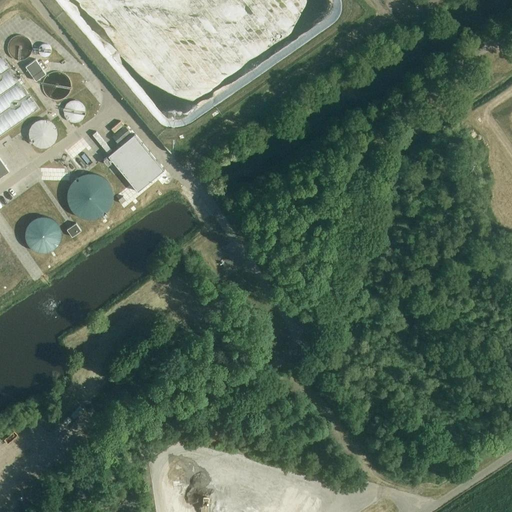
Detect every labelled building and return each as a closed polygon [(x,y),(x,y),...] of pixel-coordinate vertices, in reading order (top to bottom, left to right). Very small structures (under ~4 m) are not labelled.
[(8,47),(8,50),(9,53),(11,56),(13,58),(16,60),(19,61),(22,61),(25,60),(28,58),(30,56),(32,53),(33,50),(33,47),(32,44),(30,41),(28,39),(25,37),(22,36),(19,36),(16,37),(13,39),(11,41),(9,44),(8,47)] [(52,51),(52,50),(52,49),(52,48),(51,47),(51,46),(50,45),(49,44),(48,44),(46,43),(45,43),(44,43),(42,44),(41,44),(41,45),(40,46),(39,47),(39,48),(39,49),(39,50),(39,51),(39,52),(39,53),(40,54),(41,55),(42,56),(43,56),(44,57),(45,57),(46,57),(48,56),(49,55),(50,55),(51,54),(51,53),(52,52),(52,51)] [(0,134),(38,108),(1,55),(0,55),(0,134)] [(35,81),(46,73),(35,59),(25,66),(35,81)] [(56,100),(58,100),(59,100),(61,99),(62,99),(64,98),(65,97),(66,96),(67,95),(68,94),(69,93),(70,92),(70,90),(70,89),(71,87),(71,86),(71,84),(70,83),(70,81),(70,80),(69,79),(68,77),(67,76),(66,75),(65,74),(64,73),(62,73),(61,72),(59,72),(58,71),(56,71),(55,71),(53,72),(52,72),(51,73),(49,73),(48,74),(47,75),(46,76),(45,77),(44,79),(43,80),(43,81),(42,83),(42,84),(42,86),(42,87),(42,89),(43,90),(43,92),(44,93),(45,94),(46,95),(47,96),(48,97),(49,98),(51,99),(52,99),(53,100),(55,100),(56,100)] [(74,122),(78,122),(82,119),(84,115),(85,111),(85,107),(82,103),(78,101),(74,100),(69,101),(66,104),(64,108),(63,111),(64,115),(66,119),(70,122),(74,122)] [(45,147),(50,146),(54,143),(56,138),(57,134),(56,128),(54,124),(50,121),(45,119),(40,119),(35,121),(32,124),(29,128),(28,134),(29,138),(32,143),(36,146),(40,147),(45,147)] [(118,144),(130,133),(124,126),(111,136),(118,144)] [(107,154),(111,150),(95,132),(92,135),(107,154)] [(137,191),(163,170),(134,134),(108,155),(137,191)] [(0,176),(9,171),(0,158),(0,176)] [(90,220),(92,219),(94,219),(95,219),(97,218),(99,218),(101,217),(102,216),(104,215),(105,213),(107,212),(108,211),(109,209),(110,207),(111,206),(112,204),(112,202),(113,200),(113,198),(113,196),(113,195),(113,193),(112,191),(112,189),(111,187),(110,185),(109,184),(108,182),(107,181),(105,179),(104,178),(102,177),(101,176),(99,175),(97,175),(95,174),(94,174),(92,173),(90,173),(88,173),(86,174),(84,174),(82,175),(80,175),(79,176),(77,177),(76,178),(74,179),(73,181),(72,182),(70,184),(69,185),(69,187),(68,189),(67,191),(67,193),(67,194),(67,196),(67,198),(67,200),(67,202),(68,204),(69,206),(69,207),(70,209),(72,211),(73,212),(74,213),(76,215),(77,216),(79,217),(80,218),(82,218),(84,219),(86,219),(88,219),(90,220)] [(43,252),(45,252),(46,252),(48,251),(49,251),(51,250),(52,249),(54,248),(55,247),(56,246),(57,245),(58,244),(59,242),(60,241),(60,239),(61,237),(61,236),(61,234),(61,232),(61,231),(60,229),(60,228),(59,226),(58,225),(57,223),(56,222),(55,221),(54,220),(52,219),(51,218),(49,217),(48,217),(46,216),(45,216),(43,216),(41,216),(40,216),(38,217),(36,217),(35,218),(33,219),(32,220),(31,221),(30,222),(29,223),(28,225),(27,226),(26,228),(26,229),(25,231),(25,232),(25,234),(25,236),(25,237),(26,239),(26,241),(27,242),(28,244),(29,245),(30,246),(31,247),(32,248),(33,249),(35,250),(36,251),(38,251),(40,252),(41,252),(43,252)] [(71,237),(80,231),(75,223),(66,229),(71,237)]
